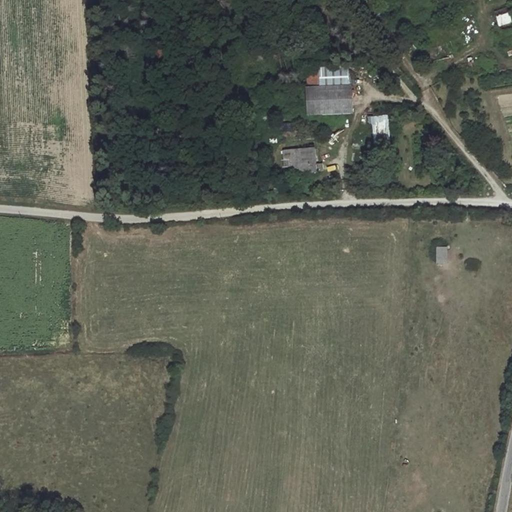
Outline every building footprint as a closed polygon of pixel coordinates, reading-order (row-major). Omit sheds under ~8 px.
[(498,28),(511,24),(508,12),(495,16),(498,28)] [(309,118),(351,115),(350,87),(307,90),(309,118)] [(372,139),(388,138),(387,121),(371,121),(372,139)] [(314,149),(283,151),(285,175),(315,173),(314,149)] [(441,248),(431,248),(431,263),(440,263),(441,248)]
